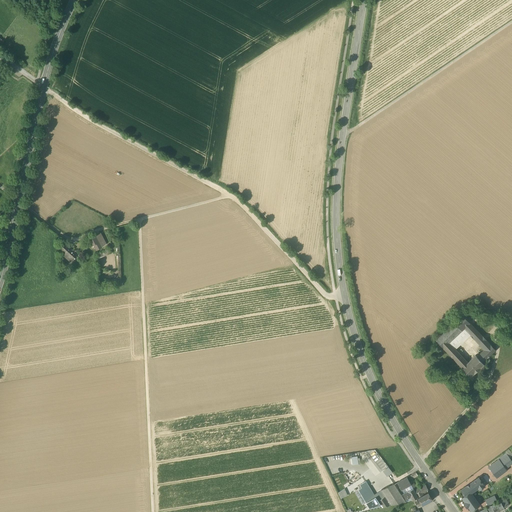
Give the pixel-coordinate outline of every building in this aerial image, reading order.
[(89,239),(92,246),(93,245),(99,242),(96,236),(96,235),(89,239)] [(96,250),(102,247),(99,242),(93,245),(96,250)] [(60,252),(70,261),(76,255),(65,245),(61,249),(62,250),(60,252)] [(475,304),(481,310),(486,304),(481,299),(475,304)] [(435,340),(443,348),(449,343),(464,329),(470,335),(477,342),(480,345),(486,340),(482,337),(462,315),(435,340)] [(464,329),(449,343),(455,349),(470,335),(464,329)] [(495,351),(486,340),(480,345),(484,350),(477,357),(482,363),(495,351)] [(467,363),(455,349),(449,343),(443,348),(461,368),(467,363)] [(461,368),(470,377),(483,364),(482,363),(477,357),(475,355),(467,363),(461,368)] [(499,460),(502,464),(505,468),(511,463),(511,462),(509,458),(506,454),(499,460)] [(499,459),(488,467),(492,472),(502,464),(499,460),(499,459)] [(492,472),(496,478),(507,470),(505,468),(502,464),(492,472)] [(387,477),(392,473),(388,467),(383,471),(387,477)] [(397,483),(401,490),(411,485),(409,482),(407,477),(397,483)] [(470,492),(471,493),(478,488),(479,490),(484,486),(478,478),(461,490),(465,496),(470,492)] [(362,488),(359,490),(366,503),(375,497),(374,495),(366,482),(360,485),(362,488)] [(381,490),(391,505),(406,502),(394,484),(381,490)] [(401,490),(403,494),(413,489),(411,485),(401,490)] [(425,485),(417,489),(414,491),(418,497),(424,494),(423,493),(428,490),(425,485)] [(414,491),(413,489),(403,494),(406,500),(411,497),(412,500),(418,497),(414,491)] [(390,505),(391,505),(381,490),(374,495),(375,497),(380,505),(381,507),(382,507),(390,505)] [(479,505),(471,493),(470,492),(465,496),(462,498),(465,502),(464,503),(466,507),(468,506),(471,511),(479,505)] [(418,498),(420,500),(421,504),(422,506),(433,501),(429,493),(418,498)] [(366,503),(369,508),(380,505),(375,497),(366,503)] [(499,500),(500,502),(503,508),(508,506),(504,498),(499,500)] [(494,511),(503,508),(500,502),(491,506),(486,509),(488,511),(492,509),(494,511)]
